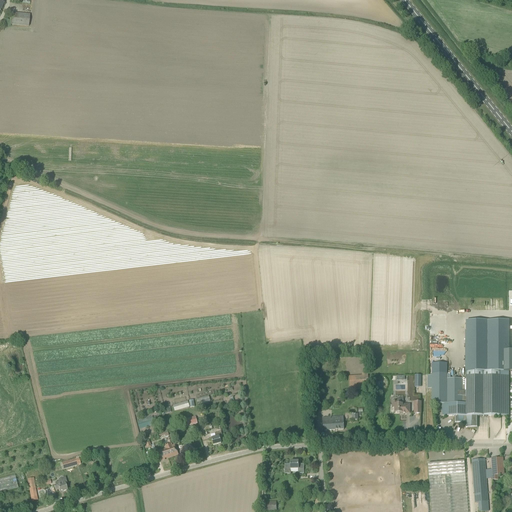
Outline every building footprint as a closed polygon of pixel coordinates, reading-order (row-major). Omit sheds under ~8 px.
[(9,25),(29,27),(30,15),(10,14),(9,25)] [(466,416),(476,416),(509,416),(509,372),(500,372),(500,361),(466,360),(466,378),(462,378),(462,379),(462,405),(466,405),(466,416)] [(442,416),(455,416),(466,416),(466,405),(462,405),(462,379),(447,379),(447,374),(436,374),(436,379),(432,379),(432,404),(442,404),(442,416)] [(350,387),(350,390),(366,389),(366,386),(369,386),(368,375),(349,377),(350,387)] [(199,405),(211,403),(209,396),(197,399),(199,405)] [(409,405),(403,405),(403,398),(397,398),(397,404),(392,404),(392,408),(395,408),(395,413),(402,413),(402,414),(409,414),(409,405)] [(185,402),(174,406),(175,411),(186,408),(185,402)] [(323,431),(344,430),(343,420),(343,416),(322,418),(323,422),(322,422),(323,431)] [(477,427),(476,416),(466,416),(455,416),(455,423),(464,423),(464,421),(466,421),(466,428),(477,427)] [(137,422),(140,429),(155,424),(153,417),(137,422)] [(182,428),(197,423),(195,417),(180,421),(182,428)] [(213,445),(221,443),(219,437),(222,436),(221,432),(215,434),(216,437),(212,439),(213,445)] [(179,455),(175,444),(172,445),(171,444),(165,446),(166,448),(158,451),(161,461),(179,455)] [(490,459),(492,476),(501,475),(499,458),(490,459)] [(62,463),(63,469),(77,465),(76,459),(62,463)] [(484,459),(472,460),(474,490),(475,503),(488,502),(487,489),(484,459)] [(298,461),(290,461),(290,464),(285,464),(285,473),(289,473),(289,469),(299,469),(299,472),(304,472),(304,464),(298,464),(298,461)] [(465,474),(464,461),(428,464),(429,476),(465,474)] [(467,511),(465,474),(429,476),(431,511),(467,511)] [(67,490),(65,484),(67,484),(65,478),(58,480),(59,482),(55,483),(56,485),(54,485),(56,490),(59,489),(60,493),(67,490)] [(427,494),(411,495),(411,511),(414,511),(428,511),(427,494)] [(264,511),(272,510),(272,502),(264,502),(264,511)]
